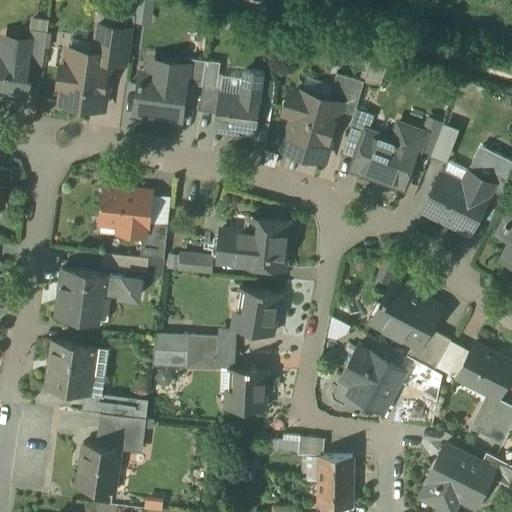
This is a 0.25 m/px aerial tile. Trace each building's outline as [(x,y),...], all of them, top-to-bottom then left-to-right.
[(96,51),(87,50),(86,59),(69,56),(67,65),(61,64),(59,84),(65,85),(62,102),(103,108),(110,60),(115,25),(100,23),(96,51)] [(134,27),(115,25),(110,60),(129,63),(134,27)] [(48,31),(30,29),(28,41),(30,41),(27,64),(44,66),(48,31)] [(4,56),(0,55),(0,93),(22,97),(27,64),(30,41),(28,41),(6,38),(4,56)] [(207,60),(188,57),(187,65),(188,65),(186,83),(203,86),(204,83),(207,60)] [(187,65),(159,61),(157,76),(142,73),(141,80),(140,80),(140,85),(137,112),(181,118),(186,83),(188,65),(187,65)] [(365,80),(337,72),(329,99),(339,102),(337,109),(339,110),(355,115),(365,80)] [(223,85),(204,83),(203,86),(200,110),(218,113),(221,91),(222,91),(223,85)] [(222,91),(221,91),(218,113),(216,130),(256,135),(261,97),(222,91)] [(329,99),(302,91),(301,94),(295,92),(290,95),(286,107),(289,112),(295,114),(285,148),(324,160),(339,110),(337,109),(339,102),(329,99)] [(367,130),(352,124),(344,152),(357,157),(367,130)] [(397,141),(367,130),(357,157),(353,168),(386,180),(387,178),(406,185),(426,133),(403,124),(397,141)] [(10,169),(0,167),(0,186),(9,187),(10,169)] [(495,183),(486,202),(500,210),(511,186),(511,180),(493,170),(488,179),(495,183)] [(471,188),(441,173),(423,209),(470,233),(486,202),(495,183),(488,179),(478,174),(471,188)] [(152,193),(122,190),(121,192),(105,190),(101,222),(123,224),(122,232),(143,235),(147,235),(149,223),(152,193)] [(511,215),(501,235),(511,239),(511,245),(505,259),(511,262),(511,215)] [(263,232),(222,228),(219,261),(284,267),(289,221),(265,218),(263,232)] [(169,225),(149,223),(147,235),(143,235),(141,256),(150,257),(165,258),(169,225)] [(141,256),(104,252),(102,267),(148,272),(150,257),(141,256)] [(213,257),(181,254),(180,269),(212,272),(213,257)] [(110,273),(64,267),(57,316),(99,321),(99,320),(97,320),(101,290),(108,291),(110,274),(110,273)] [(124,275),(110,274),(108,291),(114,292),(122,292),(121,295),(139,297),(141,278),(124,275)] [(440,308),(392,282),(375,316),(391,324),(389,329),(414,342),(420,346),(430,327),(440,308)] [(280,294),(241,287),(234,327),(274,334),(280,294)] [(430,327),(420,346),(414,342),(408,354),(419,360),(420,360),(434,368),(436,369),(452,339),(430,327)] [(219,335),(189,334),(188,350),(188,351),(219,351),(219,335)] [(97,346),(54,340),(47,387),(88,393),(90,393),(90,392),(93,373),(87,373),(91,347),(96,347),(97,346)] [(511,371),(511,361),(475,343),(458,377),(459,377),(461,374),(475,382),(473,385),(499,398),(511,371)] [(371,352),(358,345),(341,377),(355,385),(350,394),(383,412),(397,386),(407,368),(373,350),(371,352)] [(188,350),(155,349),(153,365),(188,367),(188,351),(188,350)] [(219,351),(188,351),(188,367),(217,368),(218,367),(219,351)] [(419,360),(408,382),(422,390),(434,368),(419,360)] [(267,369),(229,367),(228,390),(227,407),(265,408),(267,369)] [(139,398),(103,393),(90,392),(90,393),(88,393),(87,410),(101,412),(108,413),(137,416),(139,398)] [(511,428),(511,410),(489,398),(474,427),(471,426),(470,427),(504,444),(511,428)] [(137,416),(108,413),(106,430),(145,435),(147,418),(137,416)] [(325,438),(301,435),(300,441),(301,441),(300,452),(299,452),(299,454),(321,455),(324,455),(325,438)] [(300,441),(268,438),(267,448),(299,452),(300,441)] [(122,448),(85,442),(82,467),(80,467),(78,486),(114,491),(117,470),(119,470),(122,448)] [(482,463),(446,444),(441,454),(442,455),(438,462),(437,462),(427,480),(431,482),(424,496),(443,506),(450,492),(477,505),(492,477),(495,470),(482,463)] [(511,464),(488,452),(482,463),(495,470),(492,477),(511,486),(511,464)] [(324,455),(321,455),(321,480),(353,481),(353,455),(324,455)] [(353,481),(321,480),(320,505),(352,505),(353,481)]
